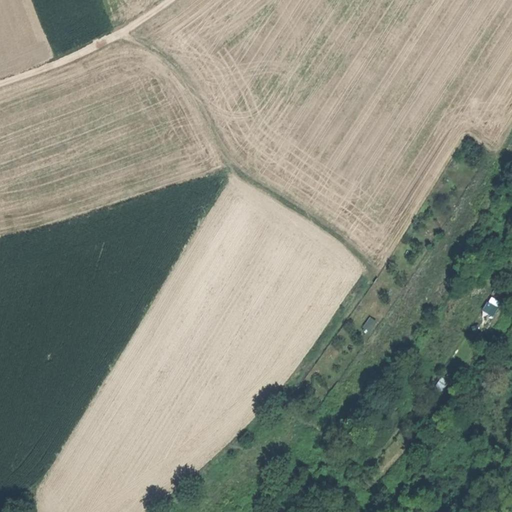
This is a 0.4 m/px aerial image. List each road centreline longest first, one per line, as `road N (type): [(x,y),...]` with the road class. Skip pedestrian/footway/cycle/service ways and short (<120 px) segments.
road 1 (track): [(121,37),(163,60),(230,159),(362,254),(374,277),(283,404)]
road 2 (track): [(0,83),(121,37),(171,0)]
